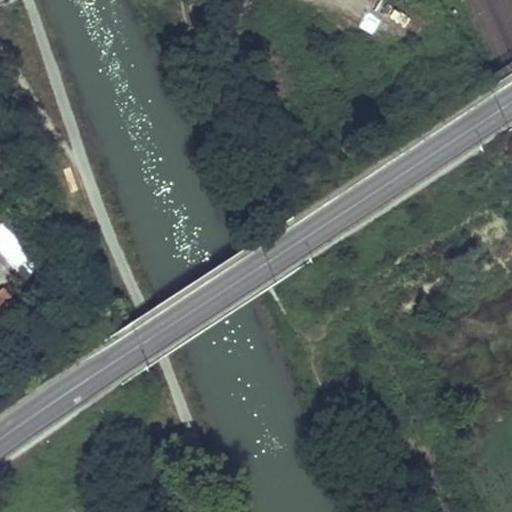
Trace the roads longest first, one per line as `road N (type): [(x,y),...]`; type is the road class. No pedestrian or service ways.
road 1 (secondary): [(107,368),(511,97)]
road 2 (track): [(375,511),(325,386)]
road 3 (secondary): [(107,368),(0,444)]
